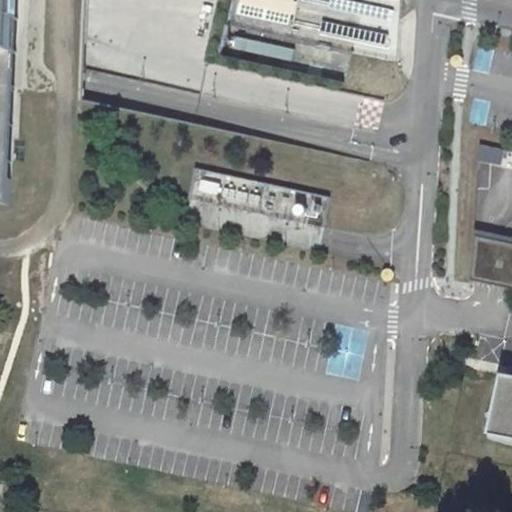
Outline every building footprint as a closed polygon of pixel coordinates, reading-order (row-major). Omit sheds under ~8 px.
[(0,0),(0,198),(16,202),(17,175),(12,173),(19,0),(0,0)] [(24,0),(19,0),(12,173),(17,175),(21,87),(24,0)] [(399,0),(234,0),(222,56),(344,82),(351,54),(396,62),(398,21),(399,0)] [(480,146),(479,161),(502,166),(505,151),(480,146)] [(511,237),(475,229),(472,281),(511,290),(511,237)] [(511,376),(503,374),(490,434),(511,439),(511,376)]
